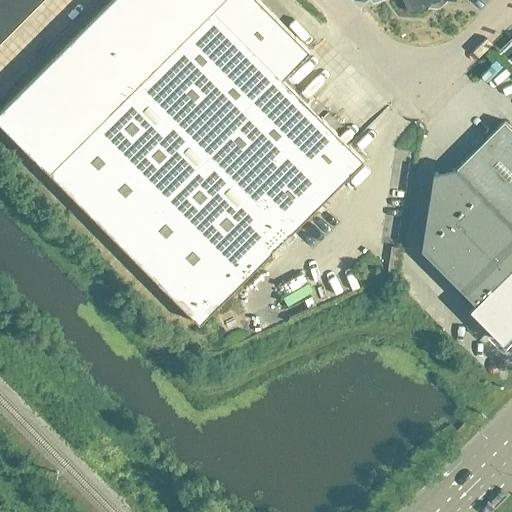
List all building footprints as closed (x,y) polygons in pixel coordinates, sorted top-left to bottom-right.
[(364,159),(282,78),(309,51),(295,37),(295,36),(259,0),(111,0),(0,111),(0,122),(199,323),(364,159)] [(0,0),(0,41),(41,0),(0,0)] [(403,0),(408,11),(422,12),(426,8),(432,2),(438,0),(403,0)] [(503,342),(511,332),(511,128),(504,120),(456,168),(433,173),(421,248),(475,303),(470,309),(503,342)] [(437,324),(473,361),(484,350),(448,313),(437,324)]
